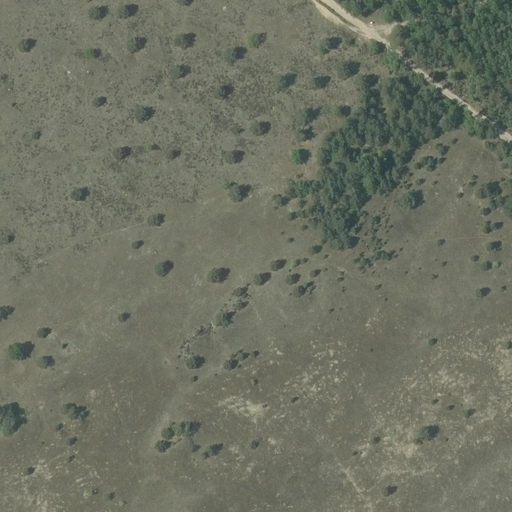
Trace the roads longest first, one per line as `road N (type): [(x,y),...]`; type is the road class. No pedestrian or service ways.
road 1 (track): [(511,146),(367,34)]
road 2 (track): [(484,0),(367,34)]
